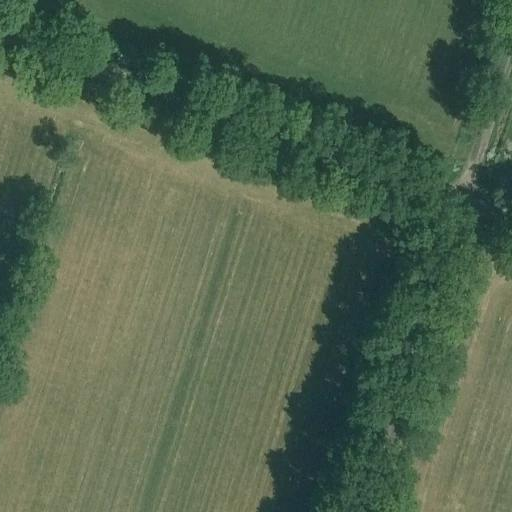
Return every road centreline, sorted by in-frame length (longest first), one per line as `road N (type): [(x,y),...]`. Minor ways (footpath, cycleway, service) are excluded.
road 1 (unclassified): [(511,216),(0,31)]
road 2 (track): [(363,511),(511,47)]
